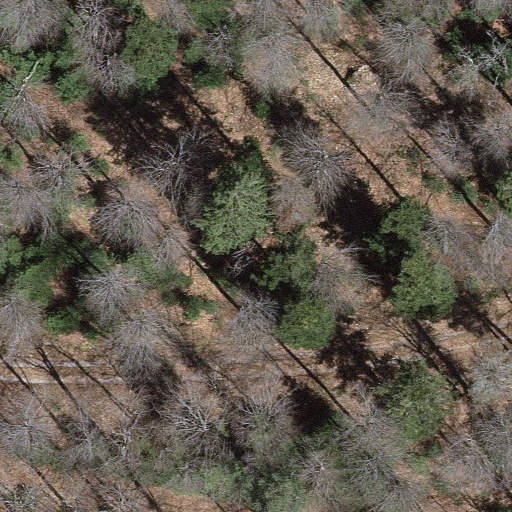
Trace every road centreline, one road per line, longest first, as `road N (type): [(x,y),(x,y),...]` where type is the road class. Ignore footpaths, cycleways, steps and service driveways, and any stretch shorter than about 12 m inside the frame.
road 1 (track): [(511,331),(469,347),(280,371),(0,392)]
road 2 (track): [(143,511),(0,485)]
